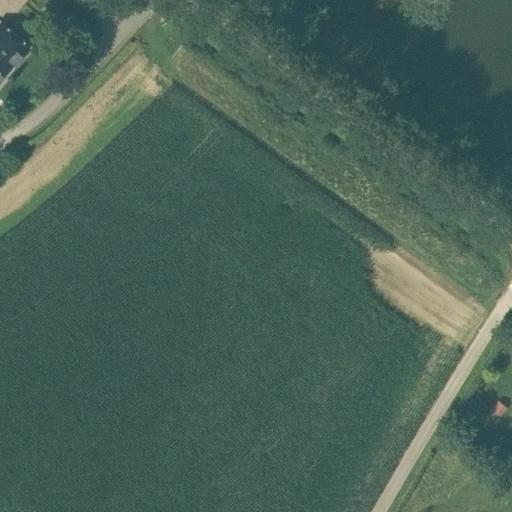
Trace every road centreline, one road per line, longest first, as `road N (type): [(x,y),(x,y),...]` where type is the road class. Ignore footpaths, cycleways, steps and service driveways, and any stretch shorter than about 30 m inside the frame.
road 1 (unclassified): [(511,233),(187,0)]
road 2 (unclassified): [(511,295),(380,511)]
road 3 (unclassified): [(0,138),(28,122),(154,0)]
